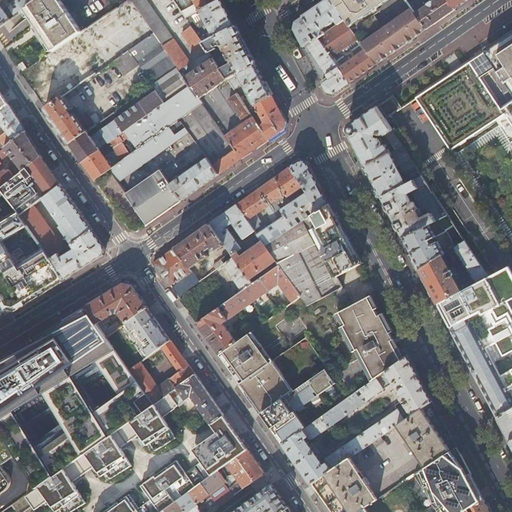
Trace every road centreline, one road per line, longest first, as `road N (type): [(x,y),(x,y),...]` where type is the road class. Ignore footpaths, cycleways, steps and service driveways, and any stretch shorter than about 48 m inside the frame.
road 1 (primary): [(317,128),(511,500)]
road 2 (residential): [(282,464),(133,256)]
road 3 (residential): [(133,256),(0,59)]
road 4 (tertiary): [(317,128),(133,256)]
road 5 (secondary): [(497,0),(317,128)]
road 6 (tertiary): [(133,256),(0,338)]
road 7 (unknown): [(511,242),(415,122)]
